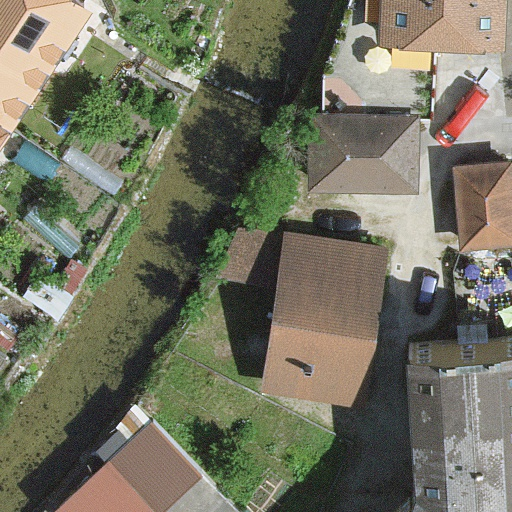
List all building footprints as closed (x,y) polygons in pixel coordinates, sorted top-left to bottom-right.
[(0,0),(0,293),(6,284),(0,280),(0,171),(101,23),(68,0),(0,0)] [(505,0),(380,0),(379,33),(504,38),(505,0)] [(429,123),(324,118),(321,199),(426,204),(429,123)] [(511,242),(508,157),(454,160),(458,247),(511,244),(511,242)] [(383,252),(289,240),(251,234),(226,283),(278,297),(267,390),(366,404),(383,252)] [(511,511),(511,340),(389,337),(382,476),(344,511),(511,511)] [(156,429),(76,511),(178,511),(209,480),(156,429)]
